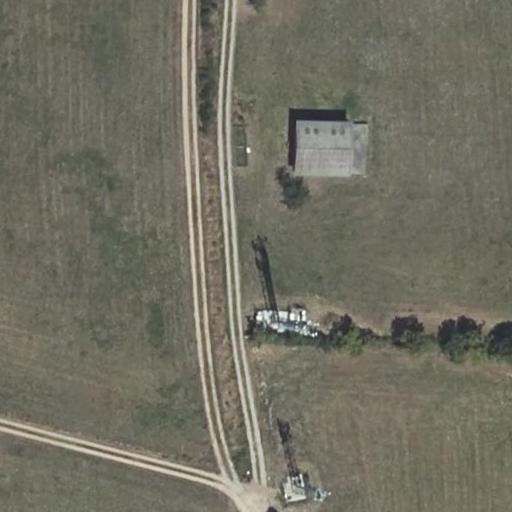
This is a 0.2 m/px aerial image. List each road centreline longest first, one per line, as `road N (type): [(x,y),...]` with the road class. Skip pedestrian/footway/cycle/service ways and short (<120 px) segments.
road 1 (track): [(250,489),(222,104),(226,0)]
road 2 (track): [(253,511),(250,489),(0,422)]
